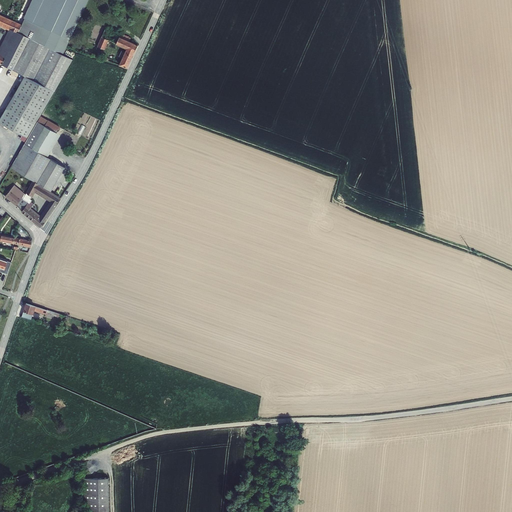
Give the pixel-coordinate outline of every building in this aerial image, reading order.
[(35,0),(25,24),(0,13),(0,64),(25,73),(0,116),(0,117),(29,135),(42,113),(76,54),(65,50),(79,27),(91,0),(35,0)] [(98,30),(90,47),(99,50),(103,42),(120,50),(112,67),(120,70),(131,47),(123,43),(125,39),(114,35),(113,37),(98,30)] [(28,201),(22,209),(21,210),(40,226),(59,197),(50,191),(66,163),(49,154),(62,131),(57,129),(60,124),(42,113),(29,135),(11,165),(35,179),(23,197),(28,201)] [(23,197),(11,188),(5,195),(22,209),(28,201),(23,197)] [(0,240),(13,243),(14,238),(0,234),(0,240)] [(28,241),(14,238),(13,243),(27,246),(28,241)] [(9,260),(0,257),(0,270),(5,272),(9,260)] [(46,314),(48,309),(26,302),(22,316),(32,319),(35,310),(46,314)] [(85,479),(85,511),(109,511),(109,478),(85,479)]
